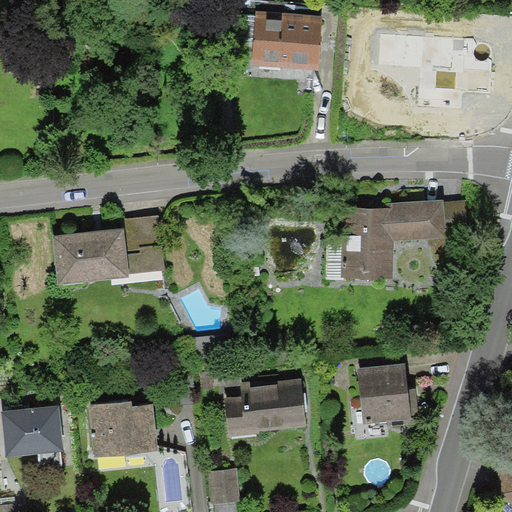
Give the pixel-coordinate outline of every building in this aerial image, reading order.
[(316,70),(319,17),(253,13),(253,17),(233,16),(231,45),(251,47),(249,66),(316,70)] [(457,25),(355,21),(353,85),(391,86),(392,73),(443,75),(444,56),(456,56),(457,25)] [(342,209),(343,235),(324,236),(326,281),(393,282),(394,242),(426,242),(439,285),(464,273),(445,219),(443,200),(380,201),(379,210),(342,209)] [(122,229),(49,237),(56,286),(166,273),(158,215),(119,219),(122,229)] [(403,365),(356,369),(361,421),(386,419),(387,429),(417,426),(413,387),(405,388),(403,365)] [(299,380),(237,386),(233,397),(221,400),(226,439),(306,427),(299,380)] [(128,401),(88,406),(94,458),(155,450),(149,404),(129,406),(128,401)] [(56,406),(2,411),(6,457),(60,452),(56,406)] [(511,459),(498,455),(484,503),(511,511),(511,459)] [(234,471),(206,475),(210,505),(237,500),(234,471)]
